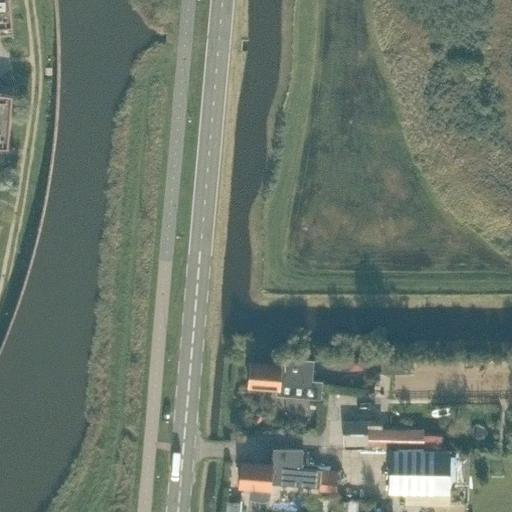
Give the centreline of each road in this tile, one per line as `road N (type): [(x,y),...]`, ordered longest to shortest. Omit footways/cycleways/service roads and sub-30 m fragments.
road 1 (tertiary): [(183,511),(223,0)]
road 2 (track): [(511,282),(288,278),(279,269),(277,222),(307,0)]
road 3 (track): [(30,0),(37,50),(0,299)]
